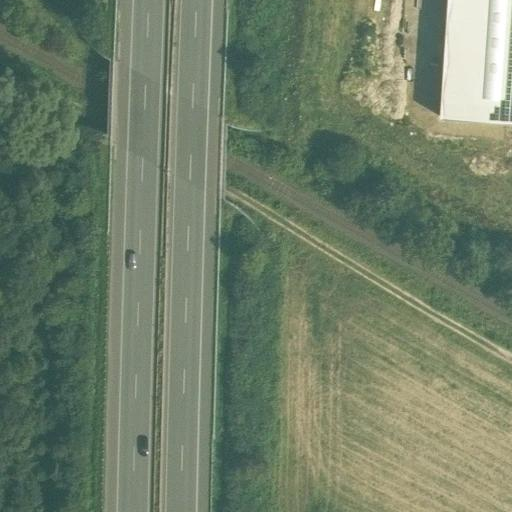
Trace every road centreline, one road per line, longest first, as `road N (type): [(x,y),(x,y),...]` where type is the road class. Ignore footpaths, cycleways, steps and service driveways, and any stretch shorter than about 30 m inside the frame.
road 1 (track): [(511,354),(236,190),(0,73)]
road 2 (motorway): [(151,0),(129,511)]
road 3 (motorway): [(189,511),(201,0)]
road 4 (track): [(251,141),(91,54),(16,0)]
